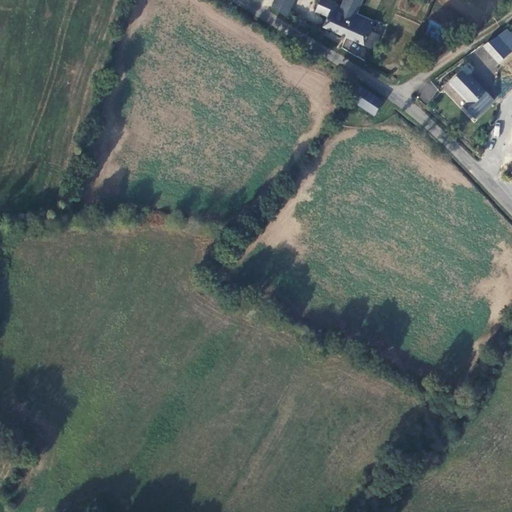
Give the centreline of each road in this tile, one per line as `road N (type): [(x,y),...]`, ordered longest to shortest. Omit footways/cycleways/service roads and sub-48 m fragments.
road 1 (unclassified): [(241,0),(395,95),(449,139),(511,210)]
road 2 (track): [(395,95),(511,17)]
